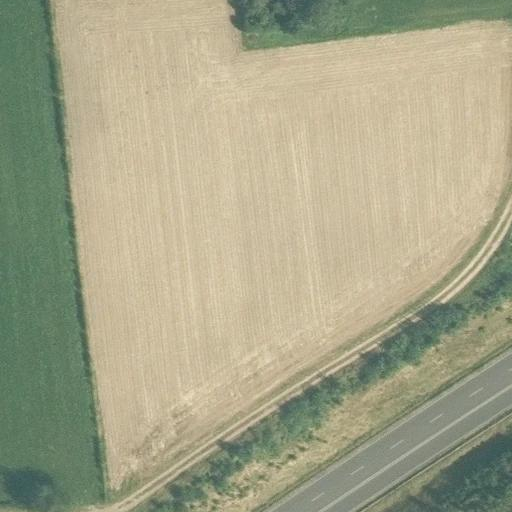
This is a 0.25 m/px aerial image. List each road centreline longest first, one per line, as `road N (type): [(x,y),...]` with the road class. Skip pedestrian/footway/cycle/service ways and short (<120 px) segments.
road 1 (track): [(511,202),(467,279),(421,318),(112,511)]
road 2 (track): [(511,26),(257,52)]
road 3 (trunk): [(307,511),(511,377)]
